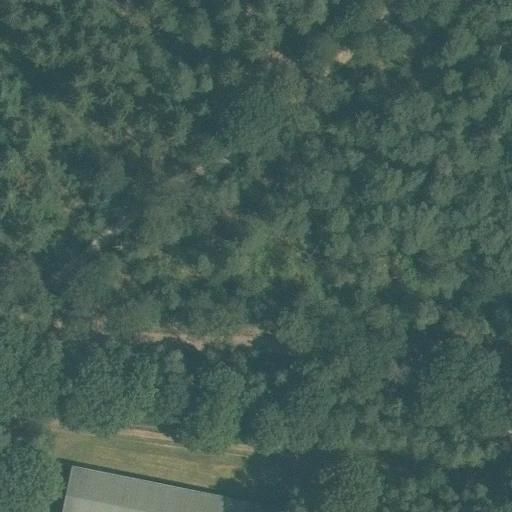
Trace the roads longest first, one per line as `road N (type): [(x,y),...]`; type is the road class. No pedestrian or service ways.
road 1 (track): [(24,331),(511,354)]
road 2 (track): [(24,331),(35,306),(151,194),(229,161),(336,62)]
